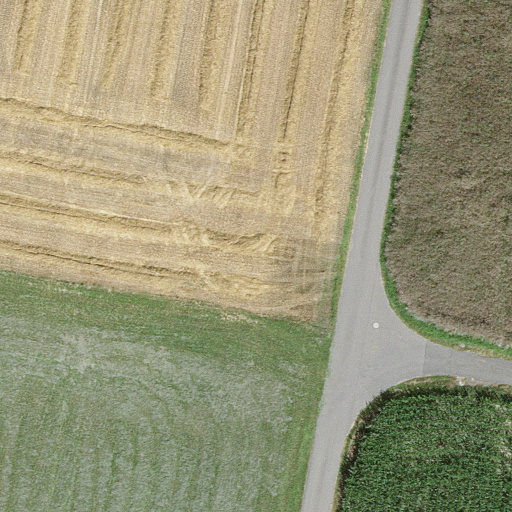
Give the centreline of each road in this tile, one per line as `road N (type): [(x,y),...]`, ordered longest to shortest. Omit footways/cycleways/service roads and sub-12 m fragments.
road 1 (residential): [(348,331),(405,0)]
road 2 (residential): [(315,511),(348,331)]
road 3 (residential): [(348,331),(511,369)]
